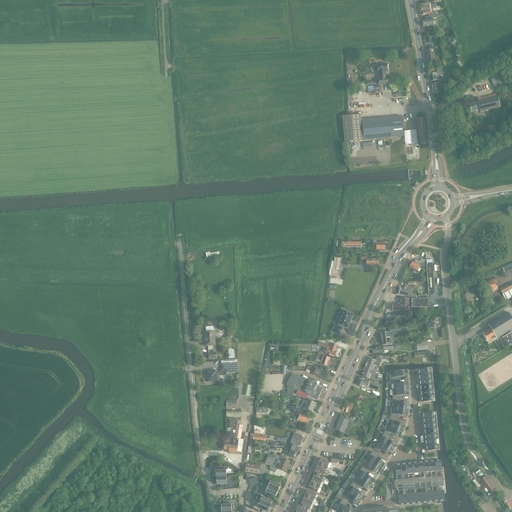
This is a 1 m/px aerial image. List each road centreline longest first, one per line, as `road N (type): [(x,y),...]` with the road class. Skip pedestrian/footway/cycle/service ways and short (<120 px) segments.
road 1 (tertiary): [(284,511),(373,307),(430,216)]
road 2 (residential): [(511,495),(500,491),(465,432),(445,216)]
road 3 (unclassified): [(213,511),(196,428),(179,243)]
road 4 (tertiary): [(437,187),(410,0)]
